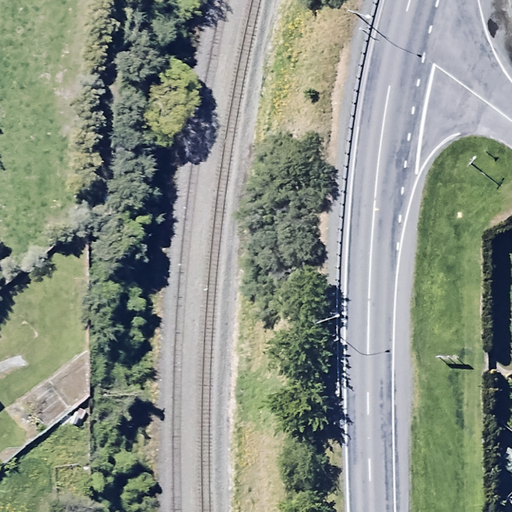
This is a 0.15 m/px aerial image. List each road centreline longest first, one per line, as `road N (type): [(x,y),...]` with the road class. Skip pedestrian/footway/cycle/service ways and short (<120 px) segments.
road 1 (trunk): [(369,511),(367,278),(396,41)]
road 2 (residential): [(511,125),(396,41)]
